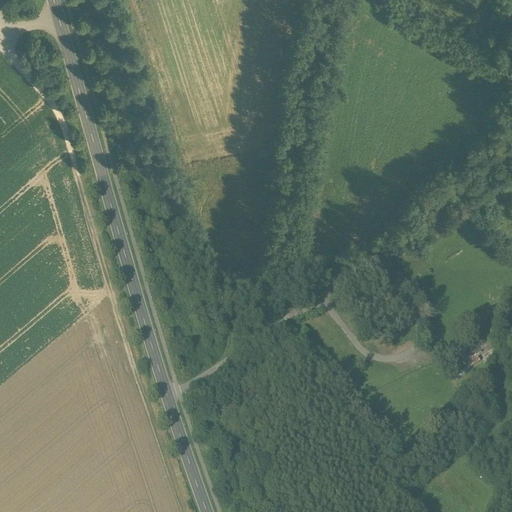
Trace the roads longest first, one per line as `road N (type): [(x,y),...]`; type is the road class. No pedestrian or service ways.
road 1 (secondary): [(206,511),(52,0)]
road 2 (track): [(0,42),(65,135),(184,511)]
road 3 (track): [(511,163),(376,258)]
